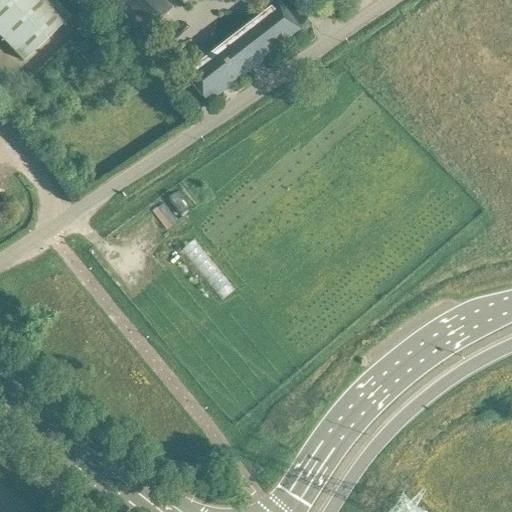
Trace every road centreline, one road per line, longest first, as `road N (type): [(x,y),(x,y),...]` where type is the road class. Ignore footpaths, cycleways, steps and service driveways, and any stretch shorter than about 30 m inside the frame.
road 1 (unclassified): [(0,264),(401,0)]
road 2 (tertiary): [(511,302),(435,341),(375,388),(282,511)]
road 3 (tertiary): [(330,511),(429,391),(511,344)]
road 4 (tertiary): [(163,511),(0,375)]
